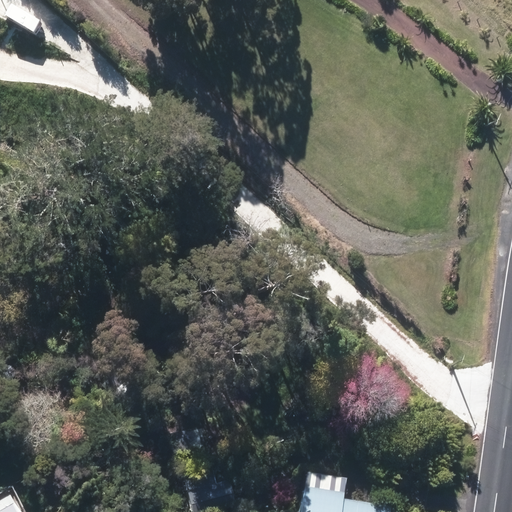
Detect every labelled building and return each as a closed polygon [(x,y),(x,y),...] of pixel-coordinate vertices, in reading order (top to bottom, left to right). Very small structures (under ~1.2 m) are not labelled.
[(110,389),(123,405),(142,390),(129,374),(110,389)] [(174,445),(174,450),(190,449),(189,428),(173,429),(173,435),(160,436),(161,446),(174,445)] [(184,468),(196,511),(238,501),(231,473),(218,476),(214,460),(184,468)] [(299,511),(389,511),(391,499),(345,490),(346,481),(307,475),(299,511)] [(0,502),(0,511),(23,511),(15,494),(0,502)]
